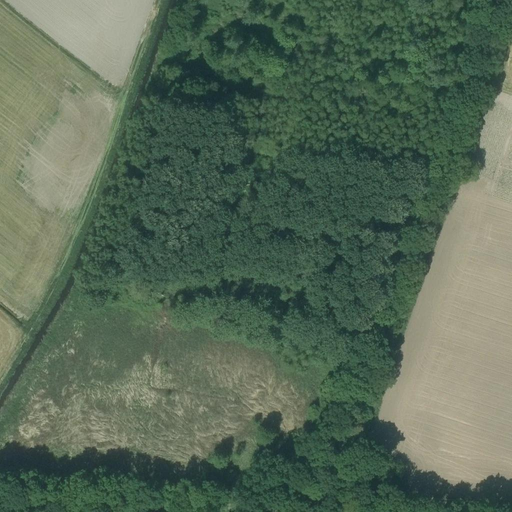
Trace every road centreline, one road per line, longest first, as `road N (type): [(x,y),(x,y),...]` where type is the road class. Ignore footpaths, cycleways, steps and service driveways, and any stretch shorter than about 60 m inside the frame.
road 1 (track): [(480,0),(298,504)]
road 2 (track): [(0,500),(241,508),(434,502),(508,511)]
road 3 (track): [(0,378),(57,281),(159,0)]
road 4 (track): [(0,0),(124,101)]
